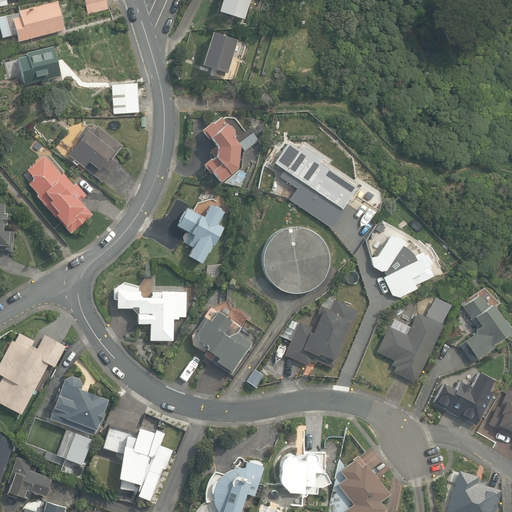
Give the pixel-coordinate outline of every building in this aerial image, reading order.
[(108,9),(105,0),(84,0),(88,14),(108,9)] [(221,0),(218,11),(244,19),(249,0),(221,0)] [(13,19),(19,41),(64,30),(57,1),(17,11),(19,17),(13,19)] [(202,65),(227,73),(238,40),(212,32),(202,65)] [(20,57),(24,84),(41,81),(42,84),(50,83),(50,79),(61,76),(54,46),(26,51),(27,56),(20,57)] [(110,85),(113,114),(138,112),(136,83),(110,85)] [(209,168),(221,181),(237,168),(240,145),(231,135),(234,133),(221,117),(213,123),(212,122),(202,129),(216,146),(215,157),(217,159),(214,162),(210,158),(203,165),(207,170),(209,168)] [(79,139),(67,154),(84,167),(83,168),(101,181),(116,161),(111,158),(121,145),(95,126),(93,130),(85,124),(75,137),(79,139)] [(323,154),(274,151),(273,170),(291,171),(297,187),(292,196),(320,213),(325,204),(351,194),(346,174),(323,168),(323,154)] [(38,196),(69,234),(93,215),(80,200),(86,195),(77,183),(74,185),(64,173),(61,176),(44,155),(27,169),(34,178),(28,183),(38,195),(38,196)] [(4,251),(13,251),(14,231),(2,230),(3,224),(6,224),(7,214),(3,213),(3,204),(0,203),(0,244),(4,245),(4,251)] [(189,256),(202,263),(212,244),(214,245),(223,227),(217,224),(224,212),(209,204),(204,214),(196,210),(196,212),(187,207),(176,227),(193,236),(189,243),(194,246),(189,256)] [(328,263),(328,260),(328,257),(327,254),(327,251),(326,249),(325,246),(324,243),(322,241),(320,239),(318,237),(316,235),(314,233),(311,231),(309,230),(306,229),(303,228),(301,227),(298,227),(295,227),(292,227),(289,227),(286,228),(284,229),(281,230),(278,231),(276,233),(274,235),(272,237),(270,239),(268,241),(266,243),(265,246),(264,249),(263,251),(262,254),(262,257),(262,260),(262,263),(262,266),(263,269),(264,271),(265,274),(266,277),(268,279),(270,281),(272,283),(274,285),(276,287),(278,289),(281,290),(284,291),(286,292),(289,293),(292,293),(295,293),(298,293),(301,293),(303,292),(306,291),(309,290),(311,289),(314,287),(316,285),(318,283),(320,281),(322,279),(324,277),(325,274),(326,271),(327,269),(327,266),(328,263)] [(393,294),(400,296),(421,283),(421,281),(432,275),(428,264),(430,263),(426,255),(411,243),(409,243),(405,247),(401,244),(402,241),(394,237),(392,238),(388,235),(379,256),(371,258),(373,265),(381,270),(384,270),(386,275),(383,277),(393,294)] [(186,317),(187,291),(151,290),(151,296),(141,296),(141,291),(125,291),(125,290),(117,290),(117,308),(132,308),(137,314),(137,323),(150,323),(149,340),(174,340),(174,319),(180,319),(180,317),(186,317)] [(463,340),(476,359),(494,347),(492,344),(507,333),(508,327),(491,303),(488,306),(482,297),(476,296),(462,306),(470,318),(470,319),(477,329),(463,340)] [(317,361),(333,368),(358,310),(335,300),(331,309),(323,306),(314,327),(299,321),(285,355),(308,365),(310,360),(317,363),(317,361)] [(230,374),(251,340),(237,331),(228,335),(223,332),(230,321),(216,312),(210,321),(201,315),(189,335),(189,344),(201,351),(203,348),(213,355),(209,361),(230,374)] [(393,371),(414,381),(442,324),(417,312),(410,327),(394,319),(390,326),(388,325),(376,351),(394,360),(392,364),(395,366),(393,371)] [(287,327),(294,330),(297,322),(290,319),(287,327)] [(0,401),(22,414),(34,391),(49,363),(55,367),(66,346),(45,335),(38,348),(33,345),(35,341),(20,333),(15,341),(14,340),(0,365),(0,374),(4,377),(0,383),(0,401)] [(247,381),(255,386),(263,375),(255,369),(247,381)] [(457,415),(475,425),(492,392),(488,390),(493,380),(478,371),(470,386),(459,381),(454,389),(442,383),(432,402),(446,410),(445,411),(456,416),(457,415)] [(49,416),(91,432),(96,420),(99,421),(103,411),(101,410),(106,397),(81,387),(83,383),(78,376),(70,373),(63,377),(49,416)] [(511,391),(507,389),(499,407),(496,406),(489,424),(511,433),(511,391)] [(129,429),(109,423),(102,447),(123,453),(128,434),(129,429)] [(137,495),(149,499),(161,467),(164,468),(171,449),(159,444),(164,432),(155,429),(154,432),(138,426),(134,437),(128,434),(123,453),(117,478),(140,485),(137,495)] [(0,482),(13,443),(0,432),(0,482)] [(300,492),(300,496),(303,496),(305,495),(306,492),(316,493),(316,485),(320,485),(329,480),(324,471),(322,471),(323,450),(304,451),(301,453),(290,453),(286,454),(283,457),(281,461),(280,465),(280,478),(281,483),(289,492),(300,492)] [(377,511),(384,507),(377,498),(388,490),(358,454),(340,469),(344,475),(336,481),(352,501),(344,508),(347,511),(377,511)] [(6,491),(29,499),(32,491),(45,495),(51,478),(36,472),(37,468),(30,466),(32,462),(18,457),(6,491)] [(218,511),(239,511),(246,493),(254,496),(261,475),(260,475),(263,465),(261,465),(262,463),(260,462),(257,460),(253,459),(249,459),(248,461),(246,461),(245,467),(234,468),(223,473),(215,470),(212,473),(210,476),(209,480),(207,483),(206,487),(206,491),(206,494),(206,498),(207,502),(214,500),(214,504),(218,511)] [(444,511),(491,511),(498,488),(475,481),(477,475),(458,469),(444,511)] [(63,511),(65,507),(47,502),(43,511),(41,511),(26,507),(24,511),(63,511)]
